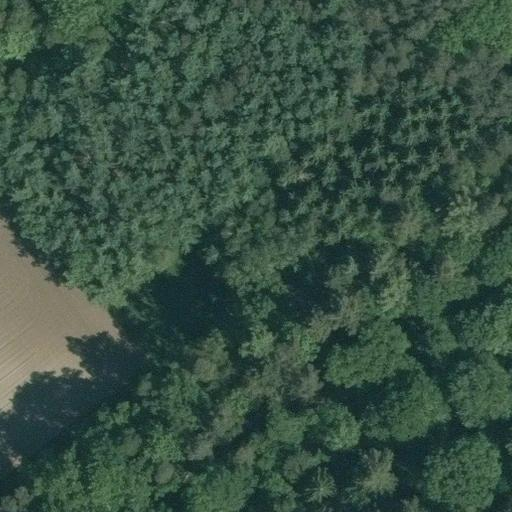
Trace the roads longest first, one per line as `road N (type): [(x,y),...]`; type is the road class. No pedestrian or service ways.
road 1 (track): [(511,261),(205,511)]
road 2 (track): [(249,290),(511,85)]
road 3 (track): [(249,290),(0,487)]
road 4 (track): [(239,196),(488,0)]
